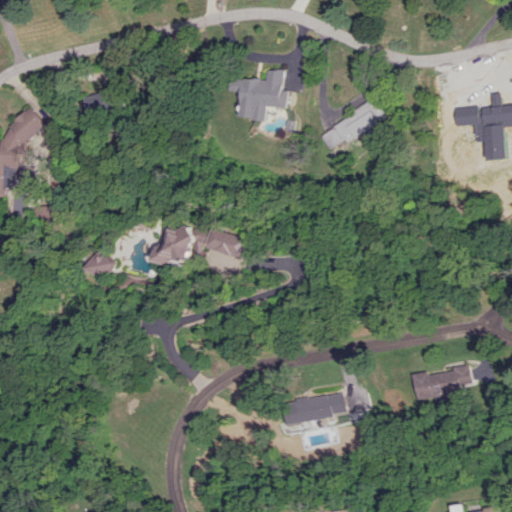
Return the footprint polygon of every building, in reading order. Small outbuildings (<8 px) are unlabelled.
[(272,119),(273,105),(292,107),(294,89),(287,89),(290,70),(273,68),(271,80),(239,76),(238,89),(248,90),(245,116),(272,119)] [(83,116),(121,109),(117,87),(79,94),(83,116)] [(324,132),(336,151),(394,115),(382,96),(324,132)] [(25,187),(24,161),(23,161),(23,135),(39,134),(38,113),(5,114),(5,134),(0,134),(0,195),(5,195),(5,187),(25,187)] [(254,240),(169,218),(158,259),(193,268),(197,250),(207,252),(208,246),(232,253),(227,274),(244,279),(254,240)] [(117,262),(97,249),(85,268),(105,281),(117,262)] [(409,374),(412,401),(446,396),(446,392),(458,390),(457,385),(469,384),(467,363),(450,365),(451,368),(409,374)] [(342,414),(339,392),(279,400),(282,422),(342,414)]
